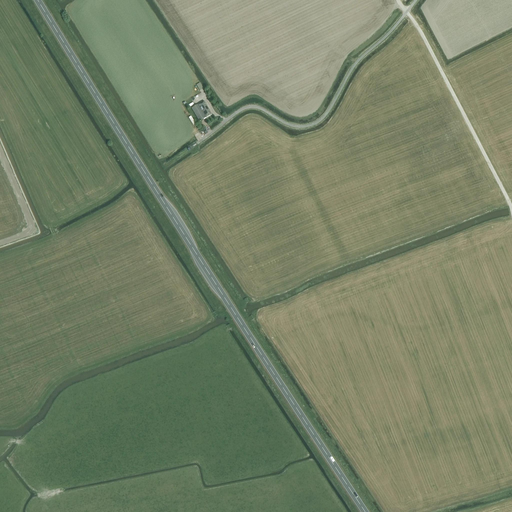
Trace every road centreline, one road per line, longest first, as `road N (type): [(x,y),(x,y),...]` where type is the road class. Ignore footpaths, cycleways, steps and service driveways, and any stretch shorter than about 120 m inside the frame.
road 1 (trunk): [(366,511),(37,0)]
road 2 (unclassified): [(226,120),(254,106),(291,125),(316,122),(356,62),(416,0)]
road 3 (track): [(397,0),(511,211)]
